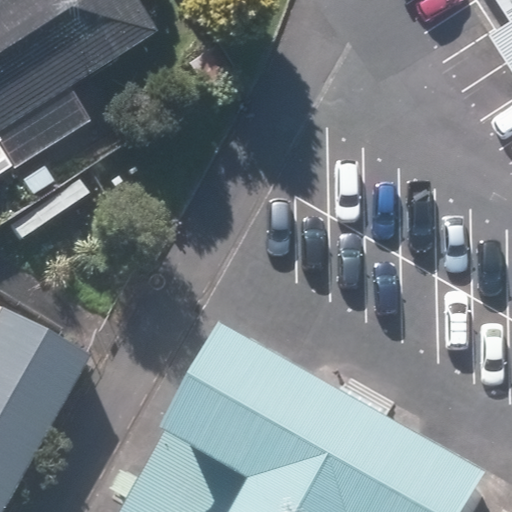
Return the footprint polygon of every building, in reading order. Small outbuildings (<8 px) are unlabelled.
[(0,0),(0,176),(7,173),(0,160),(0,133),(147,47),(119,0),(0,0)] [(511,0),(487,0),(511,38),(491,50),(511,83),(511,0)] [(457,232),(327,161),(280,248),(409,319),(457,232)] [(511,240),(476,221),(426,315),(511,360),(511,240)] [(0,319),(0,502),(78,363),(0,319)] [(217,346),(122,511),(475,511),(485,496),(217,346)]
